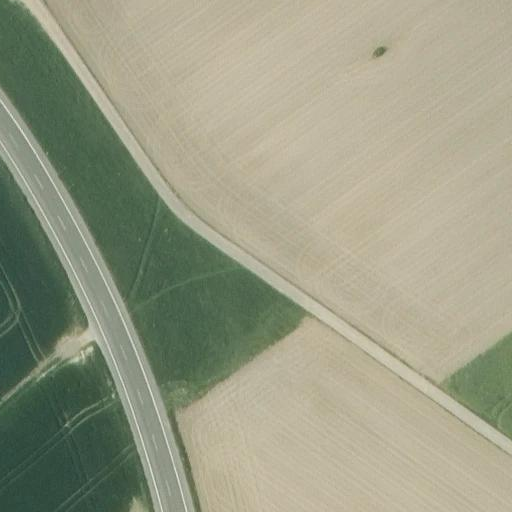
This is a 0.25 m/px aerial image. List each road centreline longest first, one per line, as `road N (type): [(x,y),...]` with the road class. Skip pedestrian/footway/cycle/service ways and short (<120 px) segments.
road 1 (track): [(31,0),(179,213),(511,452)]
road 2 (tertiary): [(174,511),(111,320),(0,122)]
road 3 (track): [(111,320),(0,408)]
